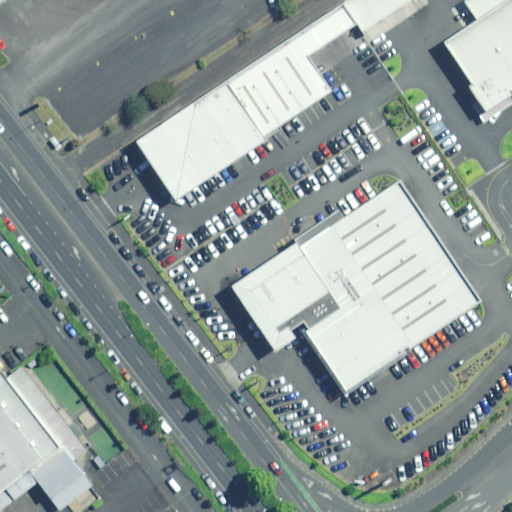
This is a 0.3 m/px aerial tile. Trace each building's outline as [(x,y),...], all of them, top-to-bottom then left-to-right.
[(476,20),(443,43),(471,84),(467,87),(477,101),(471,105),(483,122),(511,102),(508,97),(511,95),(508,92),(511,89),(511,0),(465,0),(463,1),(464,2),(476,20)] [(338,5),(133,142),(174,202),(279,131),(276,127),(328,92),(305,57),(352,26),(338,5)] [(405,177),(238,286),(278,346),(306,328),(348,392),(486,301),(405,177)] [(0,495),(61,449),(0,370),(0,495)] [(91,487),(67,456),(36,479),(60,510),(91,487)]
